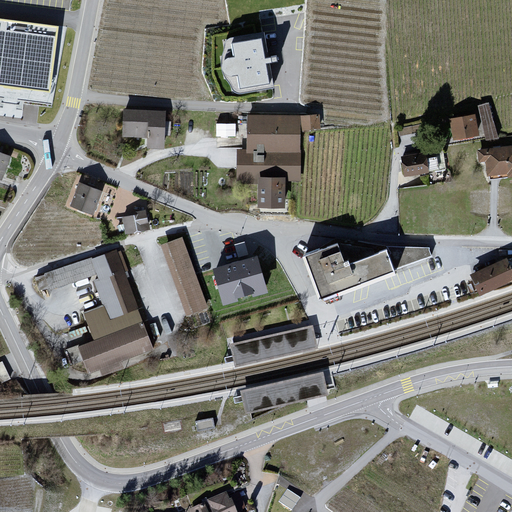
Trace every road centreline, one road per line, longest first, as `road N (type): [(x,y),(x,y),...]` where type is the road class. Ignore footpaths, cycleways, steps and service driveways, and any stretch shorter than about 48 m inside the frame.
road 1 (residential): [(56,152),(216,222),(511,243)]
road 2 (primary): [(132,511),(511,367)]
road 3 (unclassified): [(39,392),(80,466),(119,483),(367,398)]
road 4 (track): [(383,238),(393,212),(384,0)]
road 5 (residential): [(367,398),(511,487)]
road 6 (residential): [(56,152),(93,0)]
road 7 (unclassified): [(367,398),(440,375),(511,366)]
